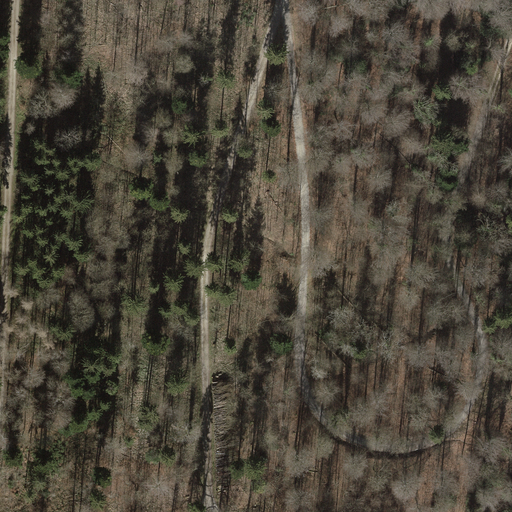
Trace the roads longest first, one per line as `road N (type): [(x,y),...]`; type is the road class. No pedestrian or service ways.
road 1 (track): [(283,0),(306,232),(301,370),(329,425),(387,447),(416,445),(450,428),(480,381),(482,338),(447,258),(446,226),(511,35)]
road 2 (track): [(281,0),(206,256),(209,495),(216,511)]
road 3 (track): [(0,391),(15,0)]
